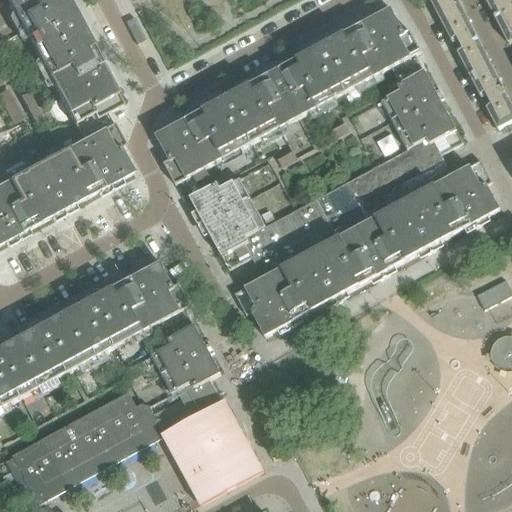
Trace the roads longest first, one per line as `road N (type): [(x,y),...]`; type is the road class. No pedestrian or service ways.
road 1 (residential): [(351,0),(149,108)]
road 2 (residential): [(0,304),(173,210)]
road 3 (residential): [(487,161),(402,0)]
road 4 (residential): [(173,210),(125,120),(149,108)]
road 5 (residential): [(149,108),(92,0)]
